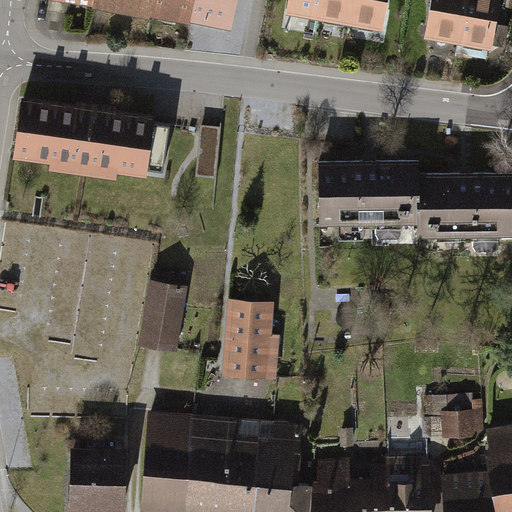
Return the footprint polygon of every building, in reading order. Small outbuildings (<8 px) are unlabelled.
[(156,0),(97,0),(97,3),(154,13),(156,0)] [(156,0),(154,13),(191,19),(194,0),(156,0)] [(194,0),(191,19),(231,27),(236,0),(194,0)] [(318,12),(320,0),(293,0),(292,7),(318,12)] [(350,18),(353,0),(320,0),(318,12),(350,18)] [(353,0),(350,18),(387,26),(392,0),(353,0)] [(459,38),(466,0),(436,0),(430,32),(459,38)] [(466,0),(459,38),(494,45),(502,0),(466,0)] [(291,19),(290,29),(321,32),(322,22),(291,19)] [(144,105),(26,87),(17,149),(32,151),(30,163),(88,172),(90,159),(158,169),(166,115),(143,112),(144,105)] [(424,216),(422,168),(422,153),(324,156),(326,219),(424,216)] [(511,228),(511,166),(422,168),(424,216),(424,230),(511,228)] [(183,346),(193,272),(157,267),(146,341),(183,346)] [(273,305),(234,302),(228,369),(280,375),(284,333),(270,331),(273,305)] [(484,432),(483,405),(447,407),(449,433),(484,432)] [(189,511),(198,413),(154,409),(146,511),(189,511)] [(257,511),(265,418),(198,413),(189,511),(257,511)] [(304,421),(265,418),(257,511),(310,511),(314,462),(301,461),(304,421)] [(500,511),(511,511),(511,422),(486,428),(488,465),(500,511)] [(132,502),(131,439),(77,439),(78,503),(132,502)] [(394,454),(394,465),(393,511),(432,511),(432,459),(424,459),(424,454),(394,454)] [(318,456),(317,511),(393,511),(394,465),(375,465),(375,476),(353,476),(353,456),(318,456)] [(449,511),(500,511),(488,465),(449,469),(449,511)]
